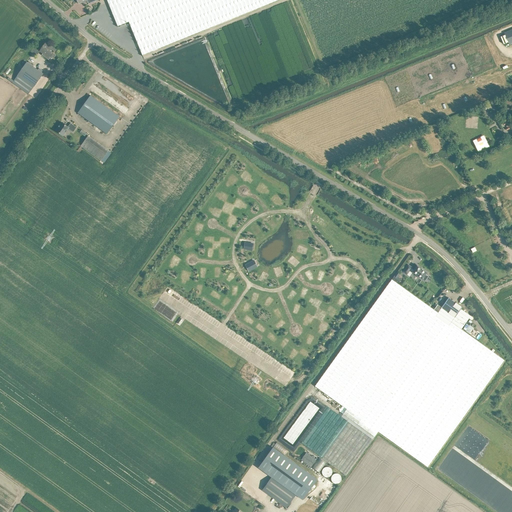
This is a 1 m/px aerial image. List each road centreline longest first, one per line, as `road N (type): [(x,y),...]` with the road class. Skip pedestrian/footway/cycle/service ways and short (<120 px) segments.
road 1 (unclassified): [(511,333),(455,263),(414,229),(93,39)]
road 2 (unclassified): [(0,170),(93,39)]
